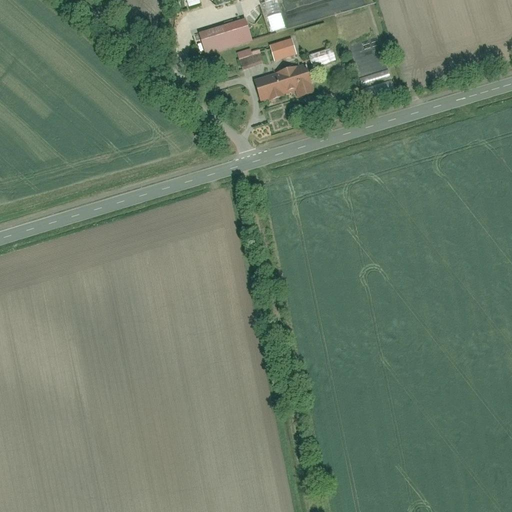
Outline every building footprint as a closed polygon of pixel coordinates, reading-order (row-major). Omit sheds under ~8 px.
[(256,38),(251,19),(206,32),(211,51),(256,38)] [(299,54),(295,39),(272,46),(277,60),(299,54)] [(261,50),(253,53),(251,48),(238,53),(244,71),(266,63),(261,50)] [(333,48),(310,56),(314,68),(337,60),(333,48)] [(318,92),(311,66),(261,81),(267,99),(301,89),(303,97),(318,92)]
